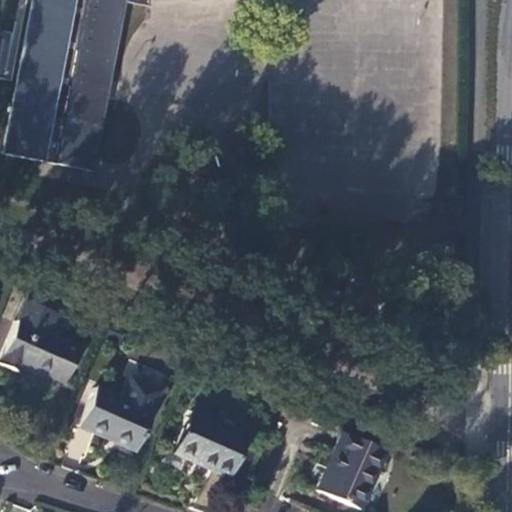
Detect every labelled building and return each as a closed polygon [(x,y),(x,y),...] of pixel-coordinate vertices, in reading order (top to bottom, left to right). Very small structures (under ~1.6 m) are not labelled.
[(30,0),(1,155),(0,154),(0,157),(90,174),(90,172),(88,172),(121,1),(117,0),(30,0)] [(52,313),(23,300),(14,320),(0,352),(0,365),(13,372),(16,365),(44,377),(44,376),(61,384),(77,348),(43,333),(52,313)] [(156,389),(132,379),(126,381),(117,399),(93,389),(76,426),(107,439),(108,437),(135,448),(158,395),(156,389)] [(169,453),(227,479),(245,438),(188,412),(169,453)] [(357,511),(383,452),(341,433),(314,491),(357,511)]
